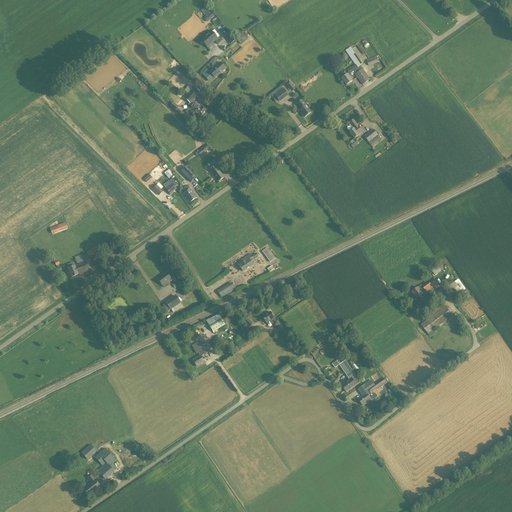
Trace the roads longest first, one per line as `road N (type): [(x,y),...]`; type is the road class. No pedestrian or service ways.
road 1 (unclassified): [(0,348),(495,0)]
road 2 (unclassified): [(82,511),(282,374)]
road 3 (unclassified): [(323,376),(357,425),(372,428),(477,345)]
